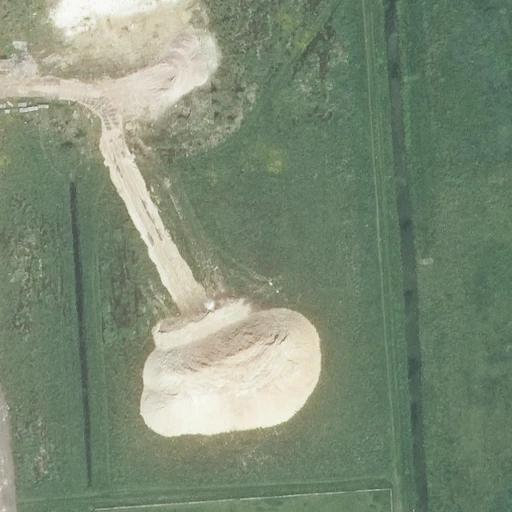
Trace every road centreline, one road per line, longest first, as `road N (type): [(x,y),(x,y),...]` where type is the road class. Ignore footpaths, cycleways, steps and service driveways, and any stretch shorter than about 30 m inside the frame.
road 1 (unknown): [(322,0),(356,511)]
road 2 (track): [(370,0),(399,511)]
road 3 (unknown): [(440,511),(413,0)]
road 4 (unknown): [(0,260),(75,251),(61,0)]
road 5 (unknown): [(86,456),(351,438)]
road 6 (unknown): [(86,456),(75,251)]
